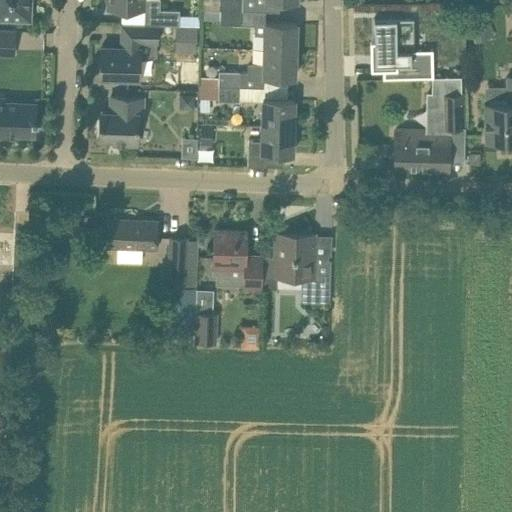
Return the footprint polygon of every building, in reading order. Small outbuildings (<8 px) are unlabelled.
[(0,0),(0,18),(31,20),(31,0),(0,0)] [(107,0),(107,8),(145,9),(144,23),(180,25),(180,9),(160,8),(160,0),(107,0)] [(221,0),(201,0),(201,8),(204,8),(221,9),(221,0)] [(221,0),(221,9),(233,9),(242,9),(279,10),(278,0),(221,0)] [(204,8),(204,20),(221,20),(221,9),(204,8)] [(242,9),(233,9),(221,9),(221,20),(221,23),(242,24),(242,9)] [(481,13),(466,19),(471,34),(486,28),(481,13)] [(410,18),(376,19),(377,61),(385,61),(385,77),(434,76),(433,50),(411,51),(410,18)] [(297,22),(256,21),(255,34),(265,34),(265,48),(296,49),(297,22)] [(101,77),(139,78),(140,55),(157,55),(158,25),(143,25),(123,24),(122,46),(102,45),(101,77)] [(176,25),(175,38),(197,39),(198,26),(176,25)] [(16,29),(0,28),(0,54),(15,56),(16,29)] [(458,34),(435,35),(436,53),(458,52),(458,34)] [(219,76),(210,76),(209,85),(219,85),(240,86),(265,86),(265,75),(295,76),(296,49),(265,48),(264,63),(248,62),(248,71),(219,70),(219,76)] [(511,75),(508,75),(508,102),(485,102),(486,140),(511,139),(511,75)] [(240,86),(219,85),(218,100),(240,100),(240,86)] [(465,91),(430,91),(430,116),(443,116),(443,126),(465,126),(465,91)] [(179,107),(193,107),(193,93),(179,93),(179,107)] [(114,143),(138,144),(138,126),(142,126),(143,96),(111,95),(111,111),(103,111),(102,120),(100,120),(99,138),(114,139),(114,143)] [(0,136),(3,136),(3,133),(35,134),(36,102),(4,101),(5,97),(0,96),(0,136)] [(263,97),(262,125),(294,125),(294,98),(263,97)] [(262,139),(248,139),(248,164),(263,165),(263,152),(293,153),(294,125),(262,125),(262,139)] [(438,127),(396,126),(395,165),(448,166),(449,131),(437,131),(438,127)] [(199,130),(199,144),(213,144),(214,130),(199,130)] [(470,162),(480,163),(480,152),(470,152),(470,162)] [(158,219),(106,217),(105,246),(118,246),(117,260),(142,261),(143,247),(157,248),(158,219)] [(214,260),(213,272),(216,273),(216,283),(244,283),(244,288),(262,288),(262,287),(263,255),(246,255),(247,229),(214,229),(214,239),(214,260)] [(301,302),(330,302),(331,259),(314,258),(315,232),(276,231),(274,275),(302,276),(301,302)] [(188,235),(170,235),(167,287),(197,287),(199,239),(188,239),(188,235)] [(196,311),(195,340),(215,341),(216,322),(206,322),(206,311),(196,311)]
